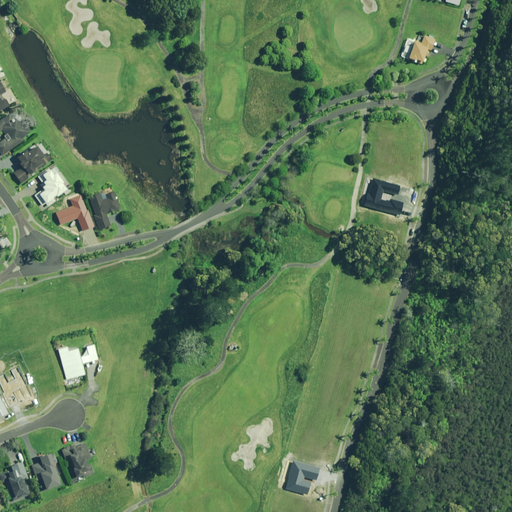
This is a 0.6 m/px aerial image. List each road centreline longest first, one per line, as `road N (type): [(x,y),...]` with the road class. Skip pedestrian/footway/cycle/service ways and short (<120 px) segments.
road 1 (unclassified): [(431,112),(431,189),(334,511)]
road 2 (residential): [(221,206),(266,147),(315,109),(368,91),(415,88)]
road 3 (residential): [(415,104),(364,105),(320,121),(221,206)]
road 4 (residential): [(172,233),(120,255),(47,265)]
road 5 (residential): [(51,249),(172,233)]
